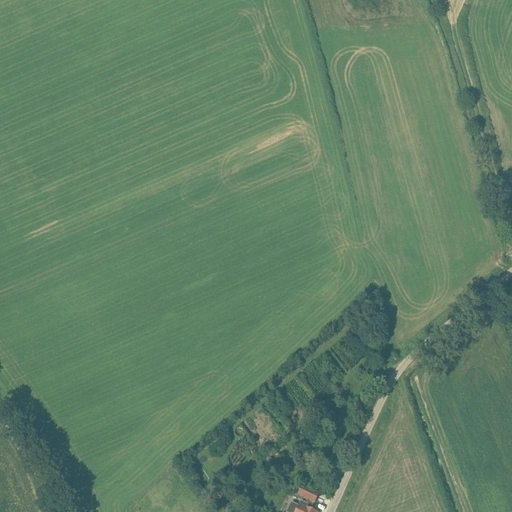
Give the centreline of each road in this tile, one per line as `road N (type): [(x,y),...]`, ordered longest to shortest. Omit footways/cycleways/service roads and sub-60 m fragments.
road 1 (unclassified): [(330,511),(403,364),(511,272)]
road 2 (track): [(460,6),(511,219)]
